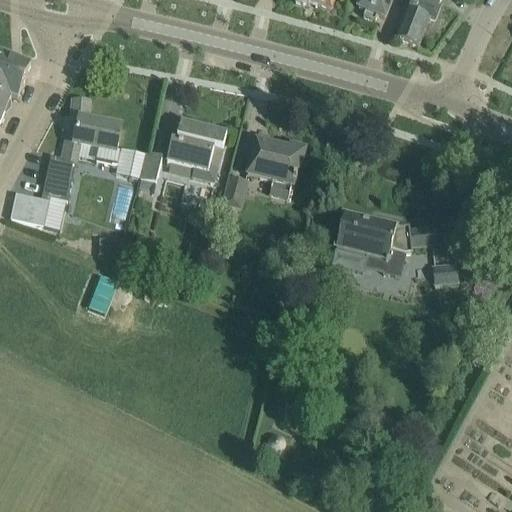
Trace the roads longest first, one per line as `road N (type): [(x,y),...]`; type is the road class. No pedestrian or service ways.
road 1 (tertiary): [(450,100),(109,18)]
road 2 (unclassified): [(0,174),(66,29)]
